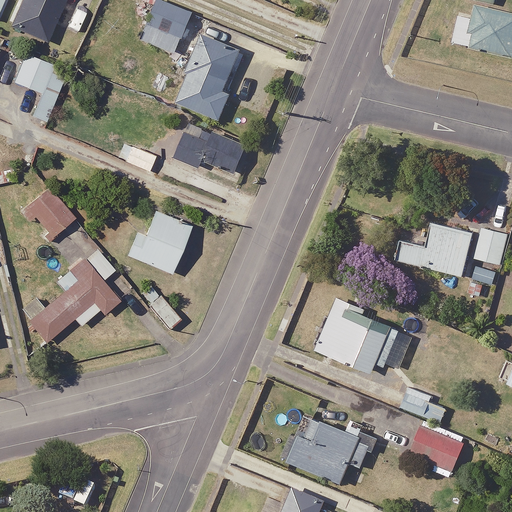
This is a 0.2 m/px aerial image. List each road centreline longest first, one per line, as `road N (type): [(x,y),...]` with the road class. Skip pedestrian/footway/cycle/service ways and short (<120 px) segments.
road 1 (tertiary): [(197,383),(221,354),(332,90)]
road 2 (tertiary): [(0,430),(197,383)]
road 3 (residential): [(332,90),(511,132)]
road 4 (residential): [(157,511),(198,417),(197,383)]
